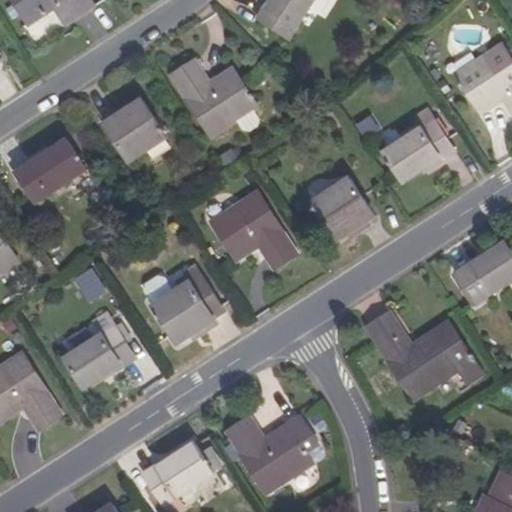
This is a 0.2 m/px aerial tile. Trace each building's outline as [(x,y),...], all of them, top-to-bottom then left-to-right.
[(9,0),(25,25),(38,17),(41,22),(55,13),(66,30),(95,11),(88,0),(9,0)] [(274,0),(271,5),(268,4),(260,16),(291,37),(315,0),(274,0)] [(28,30),(41,22),(38,17),(25,25),(28,30)] [(511,63),(501,47),(455,77),(479,115),(502,101),(506,98),(511,107),(511,109),(508,111),(511,116),(511,63)] [(197,63),(172,78),(212,140),(260,110),(235,70),(211,85),(207,88),(200,77),(204,75),(197,63)] [(211,85),(204,75),(200,77),(207,88),(211,85)] [(511,109),(511,107),(506,98),(502,101),(508,111),(511,109)] [(143,102),(130,110),(105,126),(130,164),(167,140),(143,102)] [(102,121),(105,126),(130,110),(128,105),(102,121)] [(425,129),(388,153),(406,182),(424,170),(443,158),(445,161),(458,153),(431,111),(419,119),(425,129)] [(29,164),(16,172),(37,205),(87,173),(69,144),(49,156),(31,167),(29,164)] [(47,153),(29,164),(31,167),(49,156),(47,153)] [(427,173),(445,161),(443,158),(424,170),(427,173)] [(352,181),(314,205),(338,242),(353,233),(376,218),(352,181)] [(259,193),(213,223),(238,261),(261,247),(265,244),(271,254),(267,256),(276,269),(299,255),(259,193)] [(379,223),(376,218),(353,233),(356,238),(379,223)] [(0,278),(19,266),(0,236),(0,278)] [(489,254),(471,265),(469,263),(455,271),(476,304),(511,280),(511,249),(507,242),(489,254)] [(271,254),(265,244),(261,247),(267,256),(271,254)] [(469,263),(471,265),(489,254),(487,251),(469,263)] [(75,278),(90,303),(109,291),(94,267),(75,278)] [(187,280),(190,285),(202,277),(199,272),(187,280)] [(153,308),(178,346),(191,338),(215,323),(209,314),(221,307),(202,277),(190,285),(153,308)] [(221,307),(209,314),(215,323),(226,315),(221,307)] [(408,335),(394,315),(370,331),(415,401),(474,363),(449,325),(415,347),(410,350),(403,338),(408,335)] [(218,327),(215,323),(191,338),(194,342),(218,327)] [(119,328),(60,365),(79,393),(105,376),(123,365),(126,368),(140,359),(119,328)] [(415,347),(408,335),(403,338),(410,350),(415,347)] [(62,418),(22,357),(0,370),(0,423),(22,410),(26,408),(33,418),(29,421),(37,434),(62,418)] [(126,368),(123,365),(105,376),(107,380),(126,368)] [(22,410),(29,421),(33,418),(26,408),(22,410)] [(251,420),(226,435),(266,497),(312,468),(305,455),(318,447),(302,421),(266,443),(261,446),(254,435),(259,432),(251,420)] [(266,443),(259,432),(254,435),(261,446),(266,443)] [(157,467),(144,475),(164,508),(214,476),(196,446),(176,458),(158,470),(157,467)] [(175,456),(157,467),(158,470),(176,458),(175,456)] [(511,511),(511,476),(504,473),(492,498),(487,496),(479,511),(511,511)]
